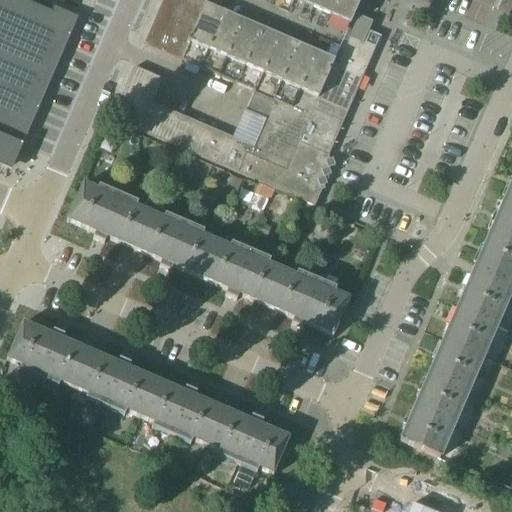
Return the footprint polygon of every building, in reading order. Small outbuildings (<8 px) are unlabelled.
[(16,0),(0,0),(0,167),(7,171),(64,41),(63,41),(71,23),(16,0)] [(134,69),(111,121),(259,185),(314,208),(325,182),(321,173),(327,171),(324,163),(329,162),(328,158),(379,39),(368,34),(357,37),(352,27),(353,24),(351,24),(360,0),(163,0),(143,47),(181,64),(182,63),(199,70),(218,78),(254,94),(245,114),(263,122),(252,148),(151,105),(161,81),(134,69)] [(511,183),(411,417),(400,444),(439,461),(511,291),(511,183)] [(104,246),(106,241),(133,252),(149,215),(136,210),(138,205),(98,188),(97,193),(82,186),(66,223),(95,236),(92,241),(104,246)] [(158,269),(170,274),(172,269),(199,281),(215,244),(202,238),(204,234),(165,217),(163,221),(149,215),(133,252),(161,264),(158,269)] [(236,303),(238,298),(266,310),(282,273),(268,267),(270,263),(231,246),(229,250),(215,244),(199,281),(227,293),(225,298),(236,303)] [(291,327),(302,331),(304,326),(333,339),(348,302),(334,295),(336,291),(297,274),(295,278),(282,273),(266,310),(293,321),(291,327)] [(19,373),(58,390),(60,385),(73,391),(89,354),(62,343),(64,337),(53,333),(51,338),(22,325),(6,362),(21,369),(19,373)] [(126,414),(133,417),(132,418),(139,420),(155,383),(128,371),(130,366),(119,361),(117,366),(89,354),(73,391),(87,397),(85,401),(124,418),(126,414)] [(151,430),(190,447),(192,442),(205,448),(221,411),(194,400),(196,395),(185,390),(183,395),(155,383),(139,420),(153,426),(151,430)] [(239,468),(237,474),(252,481),(255,475),(256,475),(258,471),(273,477),(288,440),(260,428),(263,423),(251,418),(249,423),(221,411),(205,448),(207,449),(205,454),(213,457),(214,452),(219,454),(217,458),(239,468)]
